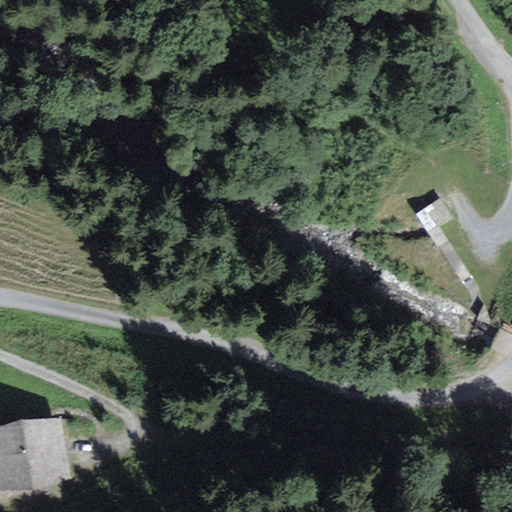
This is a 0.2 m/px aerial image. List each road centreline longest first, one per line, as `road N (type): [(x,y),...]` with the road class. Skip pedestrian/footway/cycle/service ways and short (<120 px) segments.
road 1 (unclassified): [(0,296),(229,345),(377,399),(461,400),(490,390)]
road 2 (track): [(0,357),(137,424),(135,436),(86,446)]
